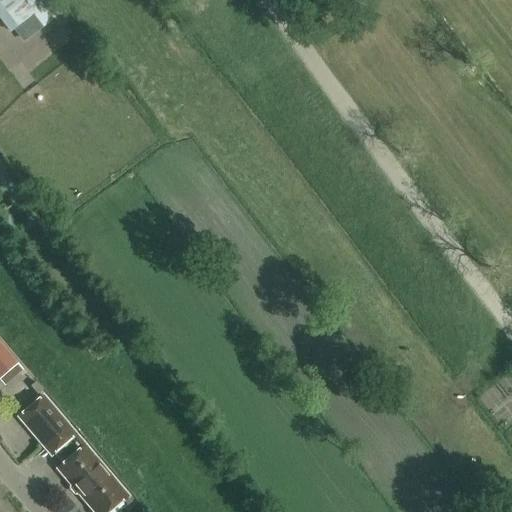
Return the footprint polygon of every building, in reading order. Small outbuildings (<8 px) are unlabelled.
[(0,0),(0,19),(10,33),(24,23),(46,6),(41,0),(0,0)] [(27,29),(38,36),(45,26),(34,18),(27,29)] [(22,69),(11,76),(23,96),(34,89),(22,69)] [(0,377),(16,364),(0,345),(0,377)] [(130,354),(117,358),(124,378),(137,374),(130,354)] [(37,395),(42,390),(35,382),(30,386),(37,395)] [(110,511),(128,497),(74,434),(43,397),(19,417),(50,455),(58,449),(69,462),(58,471),(93,511),(110,511)] [(0,458),(25,458),(25,439),(0,439),(0,458)]
